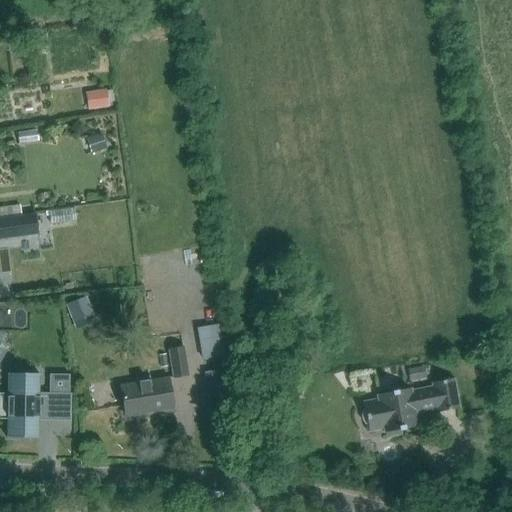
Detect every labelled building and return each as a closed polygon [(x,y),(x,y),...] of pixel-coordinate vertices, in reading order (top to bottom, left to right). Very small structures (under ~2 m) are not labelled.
[(91,93),(93,110),(109,107),(106,90),(91,93)] [(91,137),(97,153),(107,149),(102,134),(91,137)] [(34,215),(0,219),(0,238),(36,234),(34,215)] [(0,246),(37,243),(36,235),(0,239),(0,246)] [(85,297),(66,305),(73,324),(93,315),(85,297)] [(226,355),(220,323),(196,327),(202,359),(226,355)] [(184,348),(169,350),(174,378),(189,376),(184,348)] [(208,396),(230,393),(226,368),(204,372),(208,396)] [(6,438),(38,439),(39,375),(7,374),(7,394),(0,393),(0,419),(7,420),(6,438)] [(70,376),(51,376),(50,393),(70,394),(70,376)] [(125,417),(152,413),(174,409),(168,378),(120,387),(125,417)] [(410,390),(378,396),(380,402),(364,405),(365,412),(363,413),(362,419),(365,424),(367,424),(368,432),(385,429),(386,438),(400,435),(399,432),(417,429),(415,414),(439,409),(440,415),(459,411),(453,381),(434,385),(435,390),(411,395),(410,390)]
